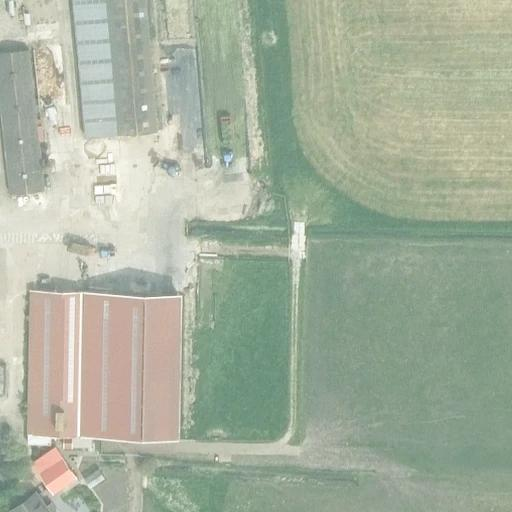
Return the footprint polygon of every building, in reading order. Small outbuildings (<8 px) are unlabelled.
[(72,0),(84,138),(119,135),(158,131),(146,0),(72,0)] [(0,91),(11,193),(45,190),(29,49),(0,52),(0,91)] [(93,434),(96,291),(32,290),(29,433),(93,434)] [(96,291),(93,434),(176,436),(179,293),(96,291)] [(55,491),(77,476),(63,456),(41,472),(55,491)] [(52,511),(39,492),(13,510),(14,511),(52,511)]
